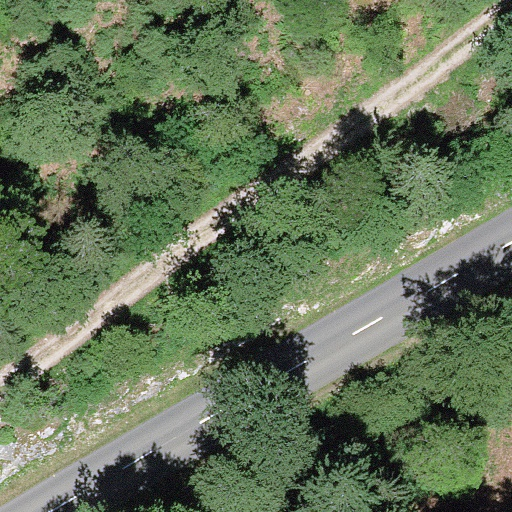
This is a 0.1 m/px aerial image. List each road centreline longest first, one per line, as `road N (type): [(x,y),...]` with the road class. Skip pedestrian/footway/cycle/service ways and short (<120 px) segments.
road 1 (track): [(511,31),(0,383)]
road 2 (tertiary): [(511,245),(215,409),(51,511)]
